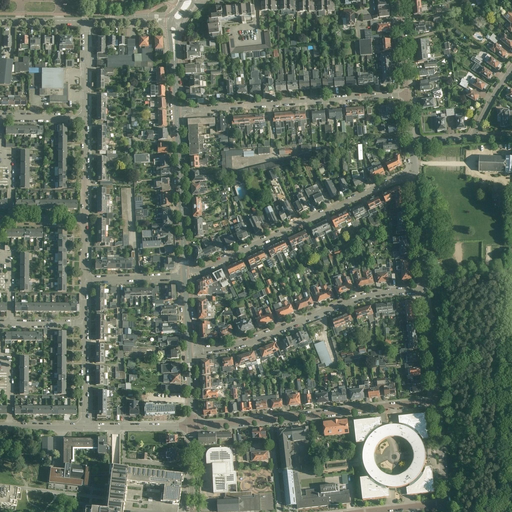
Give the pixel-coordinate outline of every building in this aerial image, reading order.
[(266,11),(269,11),(269,0),(266,0),(265,0),(262,0),(262,3),(259,3),(259,12),(266,11)] [(278,11),(278,2),(275,2),(275,0),(271,0),(269,0),(269,11),(272,11),(275,11),(278,11)] [(280,0),(281,2),(278,2),(278,11),(281,11),(282,15),(288,15),(287,0),(280,0)] [(297,13),(297,4),(297,2),(294,2),(293,0),(287,0),(288,15),(294,15),(294,13),(297,13)] [(322,11),(325,11),(325,1),(322,1),(322,0),(318,1),(318,3),(316,3),(316,12),(322,12),(322,11)] [(328,1),(325,1),(325,11),(328,11),(328,12),(335,11),(334,3),(331,3),(331,0),(328,0),(328,1)] [(304,12),(306,12),(306,1),(303,1),(300,1),(300,4),(297,4),(297,13),(304,12)] [(316,12),(316,3),(313,3),(313,1),(309,1),(306,1),(306,12),(309,12),(316,12)] [(389,6),(388,2),(378,3),(379,7),(378,7),(378,10),(387,9),(387,7),(389,6)] [(213,36),(213,39),(222,38),(222,35),(220,35),(219,26),(220,26),(219,20),(252,17),(252,18),(255,18),(255,8),(252,9),(251,6),(227,9),(227,10),(222,11),(222,8),(217,9),(218,16),(212,16),(212,21),(210,21),(210,27),(209,27),(210,37),(213,36)] [(387,9),(378,10),(379,13),(379,15),(372,16),(373,20),(378,20),(378,18),(387,17),(390,17),(389,12),(388,12),(387,9)] [(354,26),(354,13),(345,13),(346,26),(354,26)] [(391,24),(378,25),(377,21),(372,21),(372,22),(370,22),(371,26),(377,25),(378,32),(386,32),(386,33),(391,33),(391,24)] [(415,24),(416,33),(426,32),(430,32),(429,31),(432,31),(432,26),(429,27),(429,23),(415,24)] [(511,41),(507,38),(508,37),(505,35),(501,41),(511,49),(511,47),(511,41)] [(21,42),(21,49),(28,49),(28,37),(25,37),(24,36),(23,36),(22,37),(21,37),(21,38),(20,38),(20,42),(21,42)] [(97,54),(99,54),(99,58),(107,58),(107,56),(107,52),(107,48),(105,47),(105,38),(97,38),(97,54)] [(116,46),(116,38),(115,38),(109,38),(109,43),(107,43),(107,48),(107,52),(110,52),(111,52),(111,51),(112,51),(112,50),(112,46),(116,46)] [(140,47),(145,47),(145,49),(148,49),(148,38),(145,38),(140,38),(140,47)] [(162,38),(155,38),(156,56),(163,56),(162,38)] [(417,47),(417,48),(430,47),(429,39),(422,39),(422,41),(417,42),(417,45),(416,46),(417,47)] [(371,40),(365,41),(354,41),(355,57),(372,55),(372,49),(372,47),(371,40)] [(495,54),(496,53),(504,59),(506,56),(505,56),(507,54),(496,45),(494,47),(493,46),(490,50),(495,54)] [(430,54),(430,47),(417,48),(418,56),(427,55),(426,54),(430,54)] [(128,56),(129,68),(144,68),(148,68),(147,63),(153,63),(152,49),(148,49),(145,49),(140,49),(141,55),(133,55),(128,56)] [(500,65),(499,64),(492,59),(492,58),(488,55),(485,58),(486,59),(484,61),(496,69),(497,67),(498,68),(500,65)] [(119,68),(118,56),(107,56),(107,58),(107,68),(113,68),(119,68)] [(119,68),(129,68),(128,56),(127,56),(124,56),(119,56),(118,56),(119,68)] [(15,63),(15,65),(13,65),(13,72),(15,72),(15,73),(20,73),(20,72),(29,72),(29,58),(23,58),(23,63),(15,63)] [(0,85),(11,86),(11,85),(11,78),(13,61),(0,59),(0,85)] [(477,64),(473,70),(480,75),(480,74),(489,80),(491,77),(491,76),(492,74),(481,67),(480,66),(477,64)] [(105,68),(105,71),(97,71),(97,78),(107,78),(107,73),(113,73),(113,68),(107,68),(105,68)] [(67,103),(67,85),(64,85),(64,69),(42,69),(42,87),(40,87),(40,96),(49,96),(49,103),(67,103)] [(438,75),(430,77),(431,81),(431,83),(440,80),(438,75)] [(430,91),(431,90),(432,90),(433,90),(433,88),(433,87),(433,86),(432,85),(432,84),(430,84),(429,84),(429,82),(431,81),(430,77),(426,78),(427,81),(420,82),(421,89),(420,89),(421,91),(421,92),(430,91)] [(486,86),(485,85),(477,80),(473,77),(470,81),(471,81),(470,84),(482,91),(483,88),(484,89),(486,86)] [(235,82),(233,82),(230,82),(230,87),(227,87),(227,95),(232,95),(233,94),(237,94),(236,82),(235,82)] [(422,101),(423,104),(422,104),(422,109),(428,109),(427,108),(433,107),(434,108),(439,108),(439,103),(438,103),(437,98),(440,98),(441,98),(442,97),(442,95),(443,94),(442,93),(441,89),(433,92),(434,96),(434,99),(429,99),(429,100),(422,101)] [(477,98),(479,96),(467,89),(465,92),(469,94),(467,96),(476,102),(478,99),(477,98)] [(187,100),(189,100),(189,102),(192,102),(191,100),(198,99),(198,104),(204,104),(204,99),(205,99),(207,99),(206,95),(201,96),(201,95),(198,95),(198,93),(197,94),(197,95),(187,96),(187,100)] [(97,103),(105,103),(105,97),(116,97),(116,94),(101,94),(101,97),(97,97),(97,103)] [(387,115),(387,113),(396,113),(395,106),(381,107),(382,120),(388,120),(388,119),(389,118),(389,117),(388,115),(387,115)] [(509,111),(498,111),(498,116),(501,116),(502,122),(501,122),(501,127),(506,127),(506,126),(509,126),(509,119),(510,119),(510,116),(511,116),(511,111),(510,112),(509,111)] [(282,135),(281,129),(280,114),(278,115),(278,114),(275,114),(275,115),(273,115),(274,123),(276,122),(277,135),(282,135)] [(466,124),(465,124),(464,117),(460,118),(460,114),(455,114),(456,123),(457,123),(458,129),(461,129),(461,130),(466,129),(466,124)] [(437,120),(438,126),(437,126),(437,132),(443,131),(443,130),(446,130),(445,123),(446,123),(445,115),(441,115),(441,119),(437,120)] [(190,126),(198,126),(210,125),(215,125),(215,117),(189,119),(189,126),(190,126)] [(235,133),(241,132),(239,117),(237,118),(237,117),(234,117),(234,118),(232,118),(233,126),(237,125),(237,129),(235,129),(235,133)] [(397,126),(388,127),(388,125),(381,125),(381,128),(383,127),(383,132),(387,132),(387,131),(389,131),(389,133),(397,132),(397,126)] [(392,142),(392,143),(387,144),(386,140),(378,141),(378,145),(384,144),(384,153),(393,152),(393,150),(399,149),(398,143),(395,143),(395,142),(392,142)] [(168,153),(169,152),(169,150),(168,149),(167,146),(163,146),(163,145),(158,145),(158,147),(157,147),(158,154),(168,153)] [(149,155),(133,156),(133,164),(150,163),(149,155)] [(511,158),(480,158),(480,172),(498,173),(498,176),(501,176),(501,174),(511,174),(511,158)] [(393,169),(398,167),(394,160),(392,161),(391,159),(389,159),(393,169)] [(375,163),(377,168),(381,175),(380,175),(381,176),(385,174),(380,162),(378,163),(377,162),(375,163)] [(373,170),(377,177),(380,175),(381,175),(377,168),(375,163),(375,164),(374,163),(371,165),(372,165),(371,165),(373,170)] [(376,178),(377,177),(373,170),(371,171),(370,169),(368,170),(370,175),(369,175),(370,179),(372,178),(372,179),(373,179),(375,178),(376,178)] [(272,182),(279,179),(275,170),(268,173),(272,182)] [(354,173),(360,185),(364,183),(361,177),(359,178),(356,172),(354,173)] [(100,185),(112,185),(112,181),(109,181),(110,176),(106,176),(97,176),(97,182),(100,182),(100,185)] [(338,180),(339,182),(338,183),(343,193),(349,190),(344,180),(343,177),(338,180)] [(235,187),(243,184),(241,178),(233,181),(235,187)] [(332,182),(325,185),(332,198),(336,196),(335,193),(336,192),(332,182)] [(321,194),(317,185),(313,187),(321,203),(325,201),(321,194)] [(113,186),(103,186),(103,189),(97,189),(97,195),(106,195),(110,195),(110,190),(113,190),(113,186)] [(239,198),(244,196),(241,186),(236,187),(239,198)] [(313,197),(315,201),(314,202),(316,205),(317,205),(321,203),(313,187),(305,190),(309,198),(311,198),(312,196),(313,195),(314,197),(313,197)] [(391,197),(395,195),(403,194),(403,189),(399,188),(388,193),(390,197),(391,197)] [(493,199),(498,199),(498,209),(503,209),(503,189),(498,189),(498,194),(493,194),(493,199)] [(296,195),(297,197),(304,211),(308,209),(307,209),(309,208),(305,198),(302,199),(301,195),(300,196),(298,193),(296,195)] [(386,193),(385,194),(383,195),(385,200),(383,201),(384,204),(392,200),(391,197),(390,197),(388,193),(387,193),(386,193)] [(404,201),(403,194),(395,195),(396,202),(404,201)] [(300,213),(304,211),(297,197),(296,195),(293,196),(294,198),(294,199),(296,203),(294,204),(298,214),(300,213)] [(378,198),(376,199),(375,199),(375,198),(372,199),(376,208),(379,207),(381,210),(383,209),(385,213),(388,212),(385,207),(384,204),(382,205),(378,198)] [(376,208),(372,199),(369,201),(369,202),(367,203),(370,210),(368,211),(370,215),(378,212),(376,208)] [(405,208),(405,205),(405,204),(405,202),(404,202),(404,201),(396,202),(396,206),(393,206),(394,212),(396,211),(399,211),(399,209),(405,208)] [(291,217),(294,216),(288,202),(281,205),(287,219),(289,218),(289,219),(292,218),(291,217)] [(282,221),(287,219),(284,212),(281,205),(276,208),(282,221)] [(357,207),(357,208),(362,218),(363,219),(368,217),(369,215),(366,210),(365,210),(362,205),(360,206),(359,206),(357,207)] [(271,207),(264,210),(272,226),(279,223),(271,207)] [(356,221),(362,218),(357,208),(356,208),(354,208),(354,209),(351,210),(356,221)] [(344,213),(342,215),(345,222),(347,225),(352,223),(353,222),(351,218),(350,219),(347,212),(344,213)] [(344,222),(345,222),(342,215),(340,215),(338,216),(336,217),(342,229),(347,227),(344,222)] [(238,226),(244,239),(249,237),(246,231),(246,230),(243,223),(243,224),(239,216),(237,217),(238,226)] [(338,232),(337,231),(342,229),(336,217),(334,218),(331,219),(334,226),(332,227),(334,231),(335,233),(338,232)] [(254,223),(255,225),(252,226),(255,234),(263,231),(260,225),(263,224),(261,219),(254,223)] [(171,227),(171,225),(172,224),(172,222),(171,221),(162,222),(162,225),(151,225),(151,230),(158,229),(158,228),(160,228),(160,230),(172,230),(171,227)] [(326,222),(321,224),(325,232),(326,233),(331,231),(328,225),(326,222)] [(319,235),(325,232),(321,224),(320,225),(317,226),(315,227),(319,235)] [(376,228),(374,224),(371,225),(372,226),(367,228),(369,233),(376,229),(376,228)] [(240,241),(244,239),(238,226),(238,225),(234,227),(237,233),(234,235),(235,238),(237,236),(240,241)] [(407,225),(398,226),(399,232),(396,232),(396,236),(406,235),(405,231),(407,231),(407,228),(407,225)] [(159,249),(173,248),(172,242),(173,241),(173,240),(172,239),(172,230),(160,230),(142,232),(143,250),(159,249)] [(308,243),(309,243),(312,248),(314,247),(312,241),(310,238),(309,239),(305,232),(303,233),(302,232),(299,233),(300,234),(300,235),(303,242),(307,241),(308,243)] [(221,237),(225,246),(227,245),(228,247),(236,243),(233,236),(232,237),(231,236),(228,238),(226,234),(221,237)] [(300,235),(294,237),(298,245),(299,247),(304,245),(303,242),(300,235)] [(298,245),(294,237),(293,236),(290,238),(291,239),(289,240),(292,247),(291,248),(293,251),(294,251),(296,248),(295,246),(298,245)] [(223,247),(225,246),(221,237),(218,238),(219,239),(216,240),(218,243),(214,245),(214,246),(215,246),(218,252),(219,252),(221,251),(221,250),(224,249),(223,247)] [(102,244),(102,247),(113,247),(113,244),(109,244),(110,238),(109,238),(106,238),(97,238),(97,244),(102,244)] [(205,258),(212,255),(206,242),(204,243),(207,249),(202,251),(202,252),(205,258)] [(208,242),(206,242),(212,255),(218,252),(215,246),(214,246),(214,245),(213,242),(209,244),(208,242)] [(285,242),(282,243),(280,244),(279,244),(283,252),(284,255),(289,253),(285,242)] [(354,252),(353,242),(342,248),(344,255),(345,254),(345,252),(346,251),(350,248),(354,252)] [(275,246),(276,246),(273,247),(277,255),(277,256),(281,263),(283,262),(279,253),(283,252),(279,244),(278,245),(277,245),(275,246)] [(273,247),(273,248),(272,247),(270,248),(270,249),(268,250),(272,258),(274,257),(274,256),(276,255),(277,255),(273,247)] [(201,260),(205,258),(202,252),(202,251),(201,248),(196,248),(196,255),(195,255),(195,261),(197,262),(198,262),(200,261),(201,260)] [(263,252),(262,252),(260,252),(261,253),(258,254),(262,262),(264,261),(264,260),(266,259),(267,259),(263,252)] [(258,254),(258,255),(257,254),(255,255),(255,256),(253,257),(258,267),(263,265),(262,262),(258,254)] [(258,267),(253,257),(252,256),(250,257),(250,258),(248,259),(251,267),(252,269),(253,270),(254,269),(258,267)] [(160,270),(165,270),(165,271),(169,271),(169,269),(174,269),(174,261),(171,261),(171,259),(164,260),(164,258),(161,258),(161,257),(153,257),(153,259),(150,258),(150,262),(153,262),(153,263),(159,262),(160,270)] [(397,268),(410,267),(410,263),(409,263),(409,261),(404,262),(404,259),(399,259),(395,259),(396,266),(399,266),(399,268),(397,268)] [(240,262),(240,263),(238,264),(241,271),(243,275),(245,275),(244,273),(248,271),(243,261),(242,262),(242,261),(240,262)] [(238,264),(237,264),(237,263),(235,264),(235,265),(233,266),(236,273),(236,274),(239,273),(238,272),(241,271),(238,264)] [(233,266),(232,267),(232,266),(230,267),(227,269),(231,277),(233,276),(233,275),(236,274),(236,273),(233,266)] [(381,284),(384,284),(382,272),(382,268),(379,269),(379,270),(375,271),(375,276),(377,276),(378,277),(375,277),(376,282),(378,282),(378,283),(380,283),(381,284)] [(361,288),(361,287),(363,287),(361,279),(362,279),(359,269),(352,271),(353,275),(355,275),(358,288),(359,288),(361,288)] [(221,271),(218,272),(216,273),(216,274),(220,282),(223,288),(229,285),(222,271),(221,271)] [(353,289),(351,282),(352,282),(350,278),(347,279),(345,274),(342,275),(346,284),(348,291),(350,290),(351,291),(353,290),(353,289)] [(213,275),(206,279),(205,278),(201,280),(201,281),(198,282),(197,284),(198,289),(208,289),(208,285),(209,284),(209,289),(213,288),(221,288),(218,283),(217,282),(213,284),(212,281),(215,279),(213,275)] [(347,292),(348,291),(346,284),(343,285),(341,281),(343,281),(341,276),(337,277),(338,281),(338,280),(343,293),(345,293),(347,292)] [(338,280),(338,281),(337,277),(334,278),(336,283),(333,284),(334,288),(335,288),(338,295),(339,295),(341,295),(341,294),(343,293),(338,280)] [(323,301),(324,301),(325,301),(327,300),(329,299),(323,286),(321,280),(319,281),(321,287),(318,288),(323,301)] [(329,299),(330,298),(331,298),(333,298),(333,297),(331,290),(332,289),(331,286),(327,288),(326,285),(323,286),(329,299)] [(221,288),(213,288),(209,289),(208,289),(198,289),(198,296),(209,295),(213,294),(216,294),(216,298),(225,297),(222,289),(221,288)] [(321,303),(321,302),(323,301),(318,288),(313,291),(318,303),(319,303),(321,303)] [(155,289),(152,289),(147,289),(147,297),(152,297),(152,304),(155,304),(155,301),(155,294),(155,292),(155,289)] [(130,297),(130,290),(124,290),(124,293),(121,294),(122,300),(125,299),(125,302),(130,302),(130,300),(130,297)] [(266,293),(265,290),(257,293),(258,294),(259,298),(267,296),(266,293)] [(309,307),(311,306),(313,306),(313,305),(314,305),(310,295),(308,296),(306,291),(303,292),(306,300),(309,307)] [(303,309),(298,296),(296,292),(294,293),(296,300),(295,300),(295,301),(298,311),(299,311),(301,310),(303,309)] [(308,307),(309,307),(306,300),(303,301),(301,295),(298,296),(303,309),(305,308),(306,309),(307,308),(308,307)] [(289,315),(284,302),(282,296),(279,297),(281,303),(278,304),(279,307),(283,317),(285,316),(285,317),(287,316),(287,315),(289,315)] [(289,315),(291,314),(292,314),(293,314),(293,313),(294,313),(289,302),(287,303),(287,301),(284,302),(289,315)] [(279,307),(278,304),(274,306),(279,319),(280,319),(281,318),(282,318),(283,317),(279,307)] [(388,304),(388,305),(387,305),(388,313),(389,316),(395,315),(395,312),(393,312),(392,304),(390,304),(388,304)] [(274,321),(269,308),(267,309),(265,305),(262,306),(266,316),(267,316),(269,323),(271,322),(272,322),(274,322),(274,321)] [(106,306),(104,306),(96,306),(96,312),(97,312),(97,315),(104,315),(104,309),(106,309),(106,306)] [(268,323),(269,323),(267,316),(266,316),(263,317),(262,314),(264,313),(262,308),(258,310),(258,312),(264,325),(266,324),(266,325),(268,324),(268,323)] [(240,334),(248,331),(245,322),(244,319),(243,316),(245,316),(244,312),(245,312),(244,309),(242,309),(236,311),(239,318),(240,318),(241,321),(237,323),(238,325),(237,325),(239,329),(238,329),(240,334)] [(355,311),(356,312),(355,312),(357,320),(359,325),(362,324),(363,328),(365,327),(364,324),(363,321),(360,310),(358,311),(355,311)] [(208,312),(199,312),(199,320),(209,319),(214,319),(214,312),(211,312),(208,312)] [(415,317),(415,314),(406,315),(407,325),(408,325),(415,324),(415,321),(416,321),(416,320),(416,319),(416,317),(415,317)] [(248,331),(250,330),(251,331),(254,330),(254,329),(251,321),(248,322),(247,321),(246,315),(245,316),(243,316),(244,319),(245,322),(248,331)] [(350,316),(348,317),(347,315),(345,316),(345,315),(343,316),(343,317),(346,325),(348,329),(350,329),(352,333),(353,337),(356,336),(355,331),(354,332),(352,326),(353,325),(351,322),(352,321),(350,316)] [(337,318),(338,319),(343,332),(348,329),(346,325),(343,317),(338,319),(337,318)] [(338,319),(337,318),(335,319),(336,320),(333,321),(333,322),(331,323),(336,337),(339,336),(339,333),(343,332),(338,319)] [(210,330),(213,330),(217,330),(217,327),(217,326),(213,326),(213,323),(201,323),(201,326),(200,326),(200,331),(201,331),(208,331),(210,330)] [(223,337),(227,337),(226,336),(225,327),(225,323),(217,325),(217,326),(217,327),(217,330),(218,334),(220,334),(221,337),(223,337)] [(225,327),(226,336),(227,337),(230,336),(232,335),(231,330),(233,330),(233,326),(225,327)] [(205,339),(206,339),(206,340),(207,340),(208,340),(209,339),(218,338),(218,334),(217,330),(213,330),(213,333),(210,333),(210,330),(208,331),(201,331),(200,331),(200,341),(205,340),(205,339)] [(304,332),(300,334),(303,343),(303,344),(305,347),(309,345),(309,344),(312,343),(311,339),(309,339),(308,337),(309,337),(308,335),(307,333),(304,333),(304,332)] [(299,349),(303,348),(302,345),(303,344),(303,343),(300,334),(299,334),(296,336),(296,337),(294,338),(296,344),(298,349),(299,348),(299,349)] [(292,351),(298,349),(296,344),(294,338),(292,339),(291,337),(287,339),(290,348),(292,351)] [(338,361),(341,360),(341,359),(334,337),(331,338),(338,361)] [(285,354),(292,351),(290,348),(287,339),(283,341),(283,342),(281,343),(282,345),(282,347),(283,347),(284,351),(285,352),(282,353),(284,359),(286,358),(285,354)] [(315,344),(314,345),(322,364),(324,363),(326,368),(333,365),(322,339),(314,342),(315,344)] [(401,354),(403,354),(407,353),(408,353),(410,353),(410,350),(418,349),(418,346),(419,346),(418,343),(409,344),(405,344),(406,349),(401,350),(401,354)] [(276,344),(273,344),(271,345),(271,346),(270,346),(273,354),(275,357),(278,356),(279,358),(282,357),(278,348),(276,344)] [(275,357),(273,354),(270,346),(268,347),(267,346),(266,347),(265,348),(268,356),(270,359),(275,357)] [(265,348),(264,348),(262,348),(262,349),(260,350),(262,355),(259,356),(261,362),(270,359),(268,356),(265,348)] [(178,351),(167,351),(157,352),(157,356),(166,356),(166,359),(179,359),(178,351)] [(255,357),(254,352),(252,353),(251,353),(249,353),(249,354),(252,366),(257,364),(257,363),(257,360),(256,357),(255,357)] [(408,353),(407,353),(403,354),(401,354),(400,354),(400,357),(406,357),(406,362),(419,361),(420,361),(420,357),(419,357),(419,354),(408,355),(408,353)] [(249,354),(246,355),(246,354),(244,355),(243,355),(243,356),(246,368),(252,366),(249,354)] [(237,357),(239,362),(235,363),(236,368),(239,367),(239,368),(241,368),(244,368),(246,368),(243,356),(242,355),(240,356),(240,357),(237,357)] [(202,362),(202,363),(200,363),(200,369),(202,369),(202,370),(210,369),(212,369),(214,369),(214,367),(215,367),(215,368),(219,368),(219,360),(211,361),(203,361),(202,362)] [(163,374),(180,373),(179,364),(163,365),(163,374)] [(421,376),(420,372),(421,372),(421,369),(420,369),(420,368),(414,369),(414,368),(412,368),(412,364),(405,365),(405,370),(410,370),(410,373),(408,373),(408,376),(407,376),(407,380),(413,380),(413,376),(421,376)] [(180,376),(180,375),(171,376),(164,375),(163,383),(171,383),(180,383),(180,378),(180,376)] [(389,396),(390,396),(389,383),(385,383),(384,378),(381,379),(381,383),(381,388),(384,387),(385,396),(387,396),(387,397),(389,396)] [(374,398),(375,398),(376,398),(377,398),(378,397),(380,397),(379,388),(381,388),(381,383),(381,379),(377,379),(377,384),(376,384),(375,385),(376,387),(373,387),(373,389),(374,398)] [(374,398),(373,389),(371,389),(371,388),(369,389),(369,380),(364,381),(365,389),(368,389),(369,398),(371,398),(372,398),(373,398),(374,398)] [(357,400),(361,400),(361,399),(364,399),(363,390),(365,390),(365,389),(364,381),(362,381),(362,386),(359,387),(356,387),(357,400)] [(418,383),(413,383),(413,384),(412,384),(412,385),(413,388),(410,388),(411,393),(413,393),(422,392),(423,392),(423,391),(423,388),(422,388),(421,384),(418,384),(418,383)] [(347,388),(348,393),(350,393),(351,400),(353,400),(354,400),(357,400),(356,387),(353,387),(352,386),(350,387),(350,388),(347,388)] [(305,405),(308,405),(309,406),(310,405),(311,405),(312,405),(311,396),(312,396),(311,389),(305,390),(305,391),(304,391),(305,397),(304,397),(304,399),(305,399),(305,405)] [(294,406),(293,396),(292,390),(286,391),(286,394),(284,394),(285,400),(287,399),(287,404),(288,406),(290,406),(290,407),(294,406)] [(332,402),(340,401),(338,390),(334,390),(334,391),(331,392),(332,402)] [(342,390),(338,390),(340,401),(347,401),(346,390),(342,391),(342,390)] [(216,391),(203,391),(203,395),(203,396),(203,399),(217,399),(216,391)] [(251,412),(251,411),(252,411),(254,410),(253,403),(251,403),(251,399),(248,399),(247,393),(244,394),(245,396),(246,412),(249,412),(251,412)] [(237,400),(237,401),(238,405),(238,406),(241,406),(241,412),(242,412),(244,412),(246,412),(245,396),(242,396),(243,404),(240,405),(240,399),(237,400)] [(267,408),(269,408),(268,396),(260,397),(262,410),(264,410),(265,410),(266,410),(267,410),(267,409),(267,408)] [(268,396),(269,408),(272,407),(272,409),(273,409),(274,409),(275,409),(277,408),(276,396),(268,396)] [(253,403),(254,410),(257,410),(257,411),(258,411),(259,411),(259,410),(262,410),(260,397),(253,398),(253,403)] [(130,402),(130,408),(130,416),(139,416),(139,402),(130,402)] [(175,404),(164,405),(164,403),(160,404),(161,405),(154,406),(154,405),(144,405),(144,416),(175,415),(175,404)] [(106,409),(98,409),(98,415),(97,415),(97,419),(106,419),(106,416),(110,416),(111,409),(106,409)] [(409,485),(410,487),(408,488),(407,488),(407,496),(435,493),(432,467),(426,468),(425,471),(425,472),(423,474),(421,473),(423,470),(423,469),(424,466),(425,464),(425,460),(426,458),(426,455),(427,454),(427,453),(426,453),(426,452),(425,452),(425,451),(424,448),(423,446),(422,442),(421,441),(420,439),(419,437),(417,436),(419,434),(420,436),(421,437),(423,440),(429,439),(426,414),(399,417),(399,424),(402,425),(403,425),(403,427),(400,427),(397,426),(394,426),(390,426),(388,427),(386,427),(383,428),(380,430),(379,428),(380,427),(382,426),(381,419),(354,422),(357,444),(364,443),(366,440),(368,442),(366,445),(364,448),(364,451),(363,454),(363,457),(363,460),(363,462),(364,464),(365,467),(366,470),(367,473),(369,475),(370,476),(372,479),(370,480),(368,478),(361,479),(363,501),(390,498),(389,490),(387,490),(386,490),(386,487),(388,488),(390,488),(393,489),(395,489),(398,488),(401,488),(403,487),(406,486),(409,485)] [(352,426),(352,421),(348,422),(347,421),(324,423),(325,437),(349,434),(348,426),(352,426)] [(279,439),(280,445),(286,506),(297,505),(297,509),(350,504),(349,491),(342,491),(342,493),(339,493),(338,485),(323,487),(324,494),(321,495),(320,489),(305,491),(306,496),(296,497),(295,486),(297,486),(296,480),(294,480),(294,474),(296,474),(295,469),(293,469),(292,462),(294,462),(293,451),(291,452),(290,441),(293,440),(293,442),(310,440),(308,428),(304,429),(293,430),(293,429),(277,430),(278,439),(279,439)] [(265,429),(252,430),(253,438),(266,437),(265,429)] [(231,433),(216,434),(216,433),(199,434),(199,445),(217,444),(217,439),(232,439),(232,442),(236,442),(235,435),(232,435),(231,433)] [(177,444),(177,443),(178,443),(178,441),(178,439),(177,439),(177,437),(169,437),(169,436),(161,436),(161,439),(166,439),(166,444),(177,444)] [(53,438),(43,438),(43,455),(53,455),(53,438)] [(111,447),(111,441),(111,439),(107,439),(107,438),(102,438),(98,438),(98,439),(75,439),(75,449),(84,449),(98,449),(98,455),(107,455),(107,446),(108,446),(111,446),(111,447)] [(87,467),(72,465),(72,449),(75,449),(75,439),(64,439),(63,439),(63,464),(65,464),(65,470),(60,469),(60,470),(56,470),(56,469),(51,468),(49,483),(82,487),(82,486),(89,487),(90,475),(111,475),(111,472),(91,473),(89,473),(90,468),(86,468),(87,467)] [(225,498),(228,498),(234,497),(234,493),(237,493),(236,473),(234,473),(233,455),(233,454),(232,453),(232,452),(231,451),(230,450),(229,449),(227,449),(225,449),(213,449),(212,450),(210,450),(210,451),(209,451),(209,452),(208,453),(207,453),(207,455),(207,456),(207,457),(207,465),(213,465),(214,494),(225,493),(225,498)] [(255,449),(250,449),(250,453),(246,453),(247,462),(252,461),(252,462),(268,461),(267,452),(266,449),(261,450),(261,451),(255,451),(255,449)] [(122,511),(124,505),(126,483),(143,484),(164,487),(162,502),(179,504),(182,475),(115,467),(111,467),(111,472),(111,475),(108,501),(107,509),(107,510),(85,508),(85,510),(84,510),(83,511),(122,511)] [(0,509),(15,511),(17,499),(21,500),(22,490),(0,488),(0,487),(0,509)] [(238,511),(239,511),(245,511),(260,511),(260,496),(252,496),(249,496),(243,497),(242,492),(237,493),(234,493),(234,497),(228,498),(228,500),(218,501),(215,501),(215,504),(214,504),(214,510),(215,510),(214,511),(238,511)]
